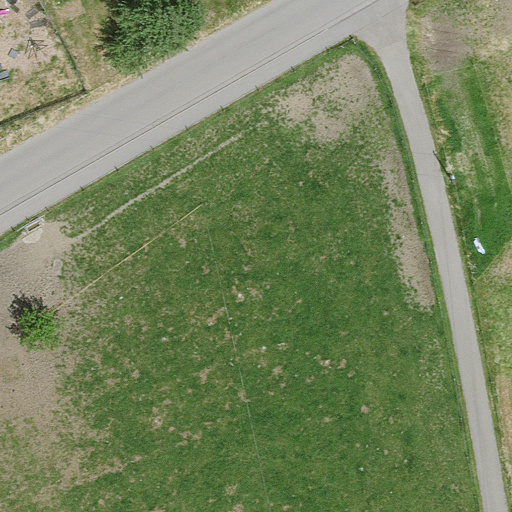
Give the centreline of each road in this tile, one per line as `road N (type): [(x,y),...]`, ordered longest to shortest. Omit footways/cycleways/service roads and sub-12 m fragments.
road 1 (residential): [(380,0),(428,174),(493,511)]
road 2 (residential): [(334,0),(0,190)]
